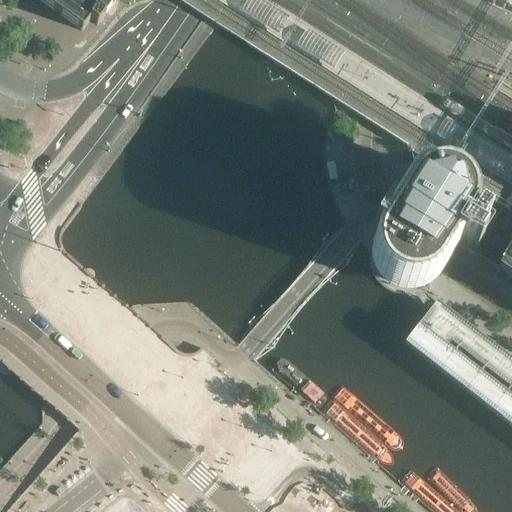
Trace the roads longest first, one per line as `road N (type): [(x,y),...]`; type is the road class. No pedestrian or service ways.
road 1 (unclassified): [(434,0),(380,90),(368,142),(371,176),(393,220),(511,316)]
road 2 (tertiary): [(46,213),(131,106),(197,0)]
road 3 (tertiary): [(172,453),(111,350),(12,251)]
road 4 (tertiary): [(1,316),(134,431),(172,453)]
road 5 (tertiary): [(106,76),(16,193),(0,228)]
